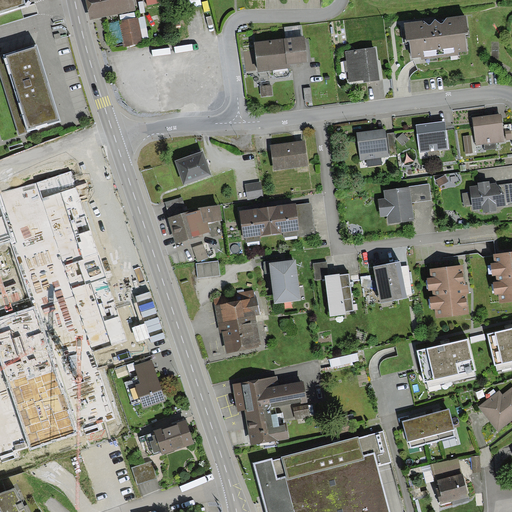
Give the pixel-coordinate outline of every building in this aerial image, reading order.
[(0,0),(0,17),(25,11),(22,0),(0,0)] [(134,13),(130,0),(85,0),(90,22),(134,13)] [(143,0),(145,8),(185,0),(143,0)] [(122,49),(141,46),(137,21),(117,24),(122,49)] [(470,55),(466,22),(401,29),(405,63),(470,55)] [(285,43),(280,44),(281,65),(305,64),(303,30),(284,31),(285,43)] [(280,44),(251,45),(253,74),(282,73),(281,65),(280,44)] [(24,137),(58,127),(35,50),(0,60),(24,137)] [(380,84),(376,55),(348,59),(352,88),(380,84)] [(499,119),(472,123),(474,139),(465,140),(467,156),(479,155),(478,150),(503,146),(499,119)] [(444,127),(414,131),(418,156),(448,152),(444,127)] [(386,131),(357,135),(360,162),(389,158),(386,131)] [(301,147),(270,151),(273,175),(304,171),(301,147)] [(199,156),(173,165),(181,188),(207,179),(199,156)] [(447,184),(443,179),(435,184),(439,190),(447,184)] [(511,185),(469,190),(472,216),(509,212),(509,207),(511,206),(511,185)] [(259,186),(247,188),(249,203),(262,200),(259,186)] [(428,189),(381,195),(383,205),(377,205),(379,221),(387,220),(388,229),(410,226),(408,208),(430,206),(428,189)] [(311,204),(240,214),(243,242),(283,236),(284,240),(315,235),(311,204)] [(0,208),(0,243),(11,240),(0,208)] [(195,211),(174,218),(183,243),(206,235),(203,227),(216,226),(216,211),(195,211)] [(208,259),(203,248),(193,252),(198,263),(208,259)] [(511,256),(492,258),(498,305),(511,303),(511,256)] [(289,263),(265,266),(269,306),(294,303),(289,263)] [(403,299),(395,264),(370,270),(378,304),(403,299)] [(220,280),(218,265),(195,267),(197,282),(220,280)] [(314,280),(321,280),(325,318),(353,315),(349,276),(328,279),(327,265),(313,266),(314,280)] [(462,269),(428,273),(433,319),(468,315),(462,269)] [(214,300),(221,354),(260,349),(254,295),(214,300)] [(0,355),(31,448),(77,433),(34,307),(0,318),(0,355)] [(511,334),(487,340),(495,374),(511,369),(511,334)] [(466,343),(415,355),(423,390),(475,379),(466,343)] [(165,402),(153,364),(134,370),(139,385),(132,387),(139,410),(165,402)] [(274,386),(272,378),(241,383),(251,444),(288,438),(286,426),(272,428),(269,407),(305,402),(302,381),(274,386)] [(499,391),(479,406),(497,431),(511,419),(511,386),(502,394),(499,391)] [(441,411),(425,415),(413,418),(402,422),(408,442),(409,442),(411,448),(455,436),(453,431),(455,430),(449,408),(441,411)] [(192,440),(185,418),(156,427),(163,449),(192,440)] [(391,462),(382,431),(255,465),(267,511),(389,511),(377,465),(391,462)] [(156,477),(151,461),(133,466),(138,482),(156,477)] [(433,483),(462,476),(458,462),(430,468),(433,483)] [(439,506),(467,499),(462,476),(433,483),(439,506)] [(26,511),(14,484),(0,488),(0,501),(5,511),(26,511)]
